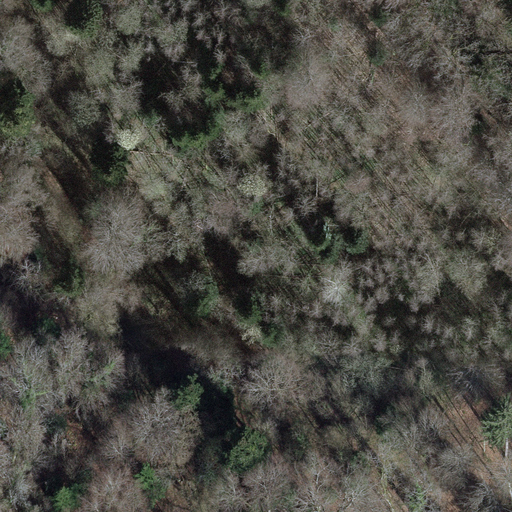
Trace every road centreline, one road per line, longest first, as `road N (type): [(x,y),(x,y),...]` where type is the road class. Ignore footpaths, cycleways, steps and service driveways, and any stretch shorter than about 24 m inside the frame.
road 1 (track): [(336,511),(182,363),(64,198),(0,91)]
road 2 (track): [(511,416),(388,511)]
